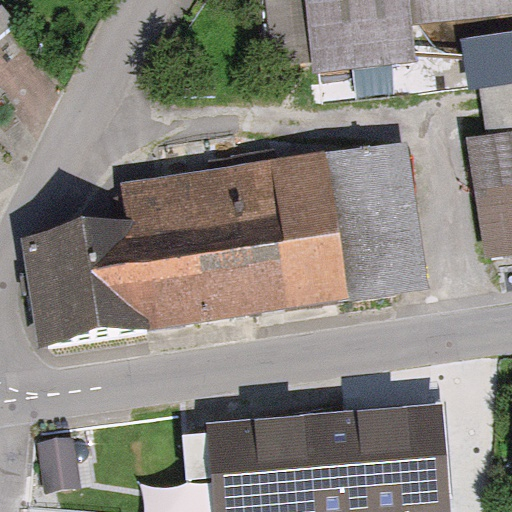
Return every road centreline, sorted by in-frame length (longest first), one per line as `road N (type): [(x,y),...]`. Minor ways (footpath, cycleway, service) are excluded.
road 1 (residential): [(511,330),(46,396),(0,389)]
road 2 (unclassified): [(145,0),(0,283)]
